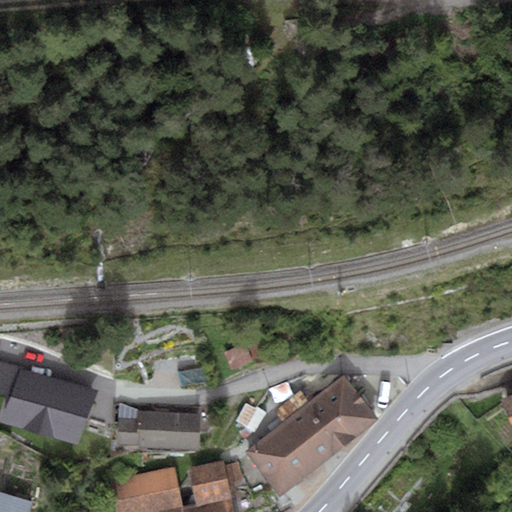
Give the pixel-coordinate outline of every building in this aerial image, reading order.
[(254,340),(224,353),(232,371),(262,357),(254,340)] [(0,392),(11,396),(20,369),(0,362),(0,392)] [(96,393),(20,369),(11,396),(3,422),(79,446),(96,393)] [(344,375),(309,402),(344,446),(378,419),(344,375)] [(279,496),(344,446),(309,402),(300,390),(274,410),(284,422),(245,452),(279,496)] [(511,395),(502,400),(511,421),(511,395)] [(245,402),(237,421),(249,427),(258,408),(245,402)] [(198,450),(200,414),(138,411),(137,419),(119,418),(118,445),(198,450)] [(225,458),(187,467),(196,505),(184,507),(184,511),(230,511),(225,490),(233,488),(232,482),(244,479),(239,460),(226,463),(225,458)] [(173,467),(110,480),(117,511),(140,511),(181,503),(173,467)] [(0,511),(26,511),(27,511),(0,503),(0,511)]
